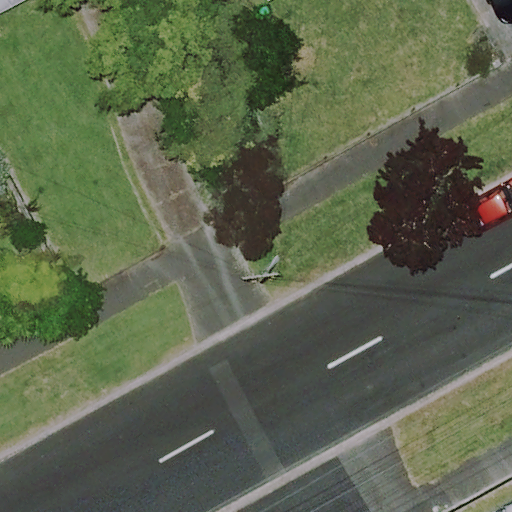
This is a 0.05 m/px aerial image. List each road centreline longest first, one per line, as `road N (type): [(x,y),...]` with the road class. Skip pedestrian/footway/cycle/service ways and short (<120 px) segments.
road 1 (residential): [(69,511),(511,267)]
road 2 (unknown): [(280,395),(345,511)]
